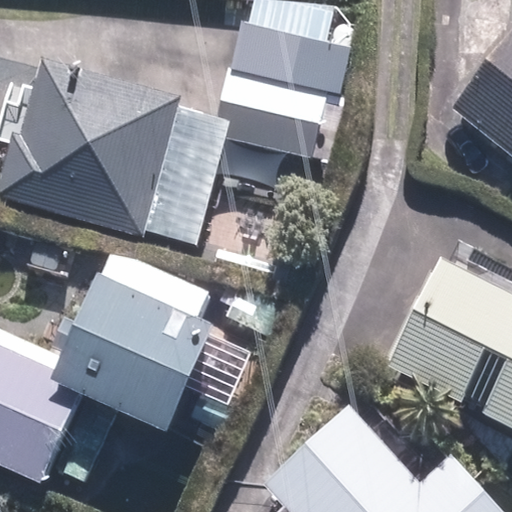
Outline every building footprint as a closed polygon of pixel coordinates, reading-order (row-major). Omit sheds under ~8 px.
[(511,41),(462,103),(511,142),(511,41)] [(191,88),(56,50),(16,192),(151,231),(191,88)] [(334,87),(236,64),(221,129),(319,151),(334,87)] [(132,242),(83,350),(15,319),(9,332),(0,327),(0,451),(56,477),(99,383),(186,422),(245,293),(132,242)] [(511,272),(458,246),(403,355),(511,409),(511,272)] [(284,511),(511,511),(511,502),(463,447),(431,475),(362,397),(272,475),(296,502),(284,511)]
